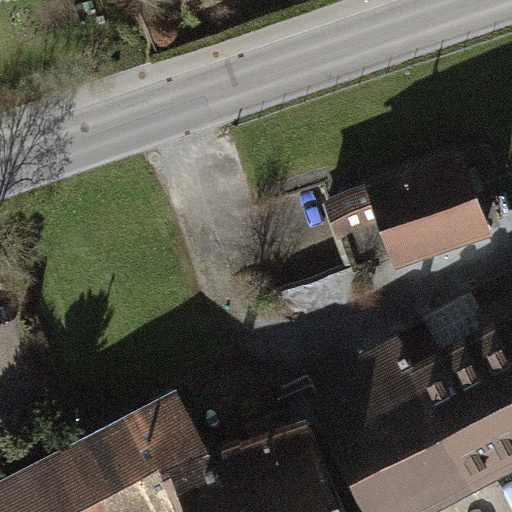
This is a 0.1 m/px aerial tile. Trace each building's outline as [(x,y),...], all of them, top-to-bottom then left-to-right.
[(459,151),(356,186),(385,271),(488,236),(459,151)] [(302,386),(371,511),(425,511),(511,465),(511,289),(479,307),(472,294),(419,323),(434,348),(394,370),(380,344),(302,386)] [(262,511),(232,441),(207,451),(170,383),(69,436),(107,505),(110,511),(262,511)] [(232,441),(262,511),(341,511),(298,412),(232,441)] [(94,511),(107,505),(69,436),(0,472),(0,511),(94,511)]
